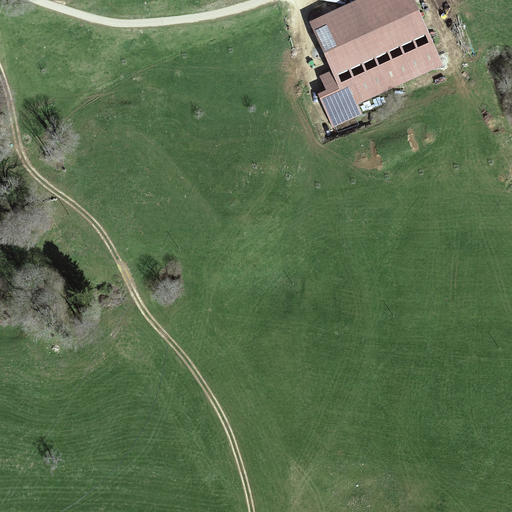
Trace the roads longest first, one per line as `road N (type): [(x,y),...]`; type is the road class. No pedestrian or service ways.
road 1 (track): [(251,511),(212,399),(140,305),(99,228),(27,166),(0,75)]
road 2 (track): [(261,0),(147,22),(39,0)]
